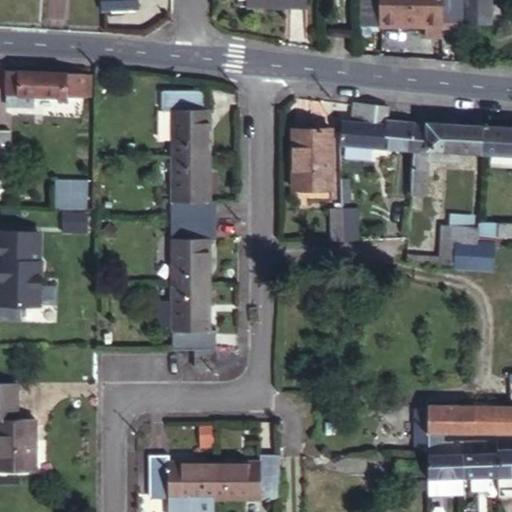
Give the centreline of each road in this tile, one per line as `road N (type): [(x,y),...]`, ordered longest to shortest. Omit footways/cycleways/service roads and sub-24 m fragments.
road 1 (residential): [(114,511),(114,403),(261,399),(257,62)]
road 2 (tertiary): [(511,89),(257,62)]
road 3 (tertiary): [(192,57),(0,42)]
